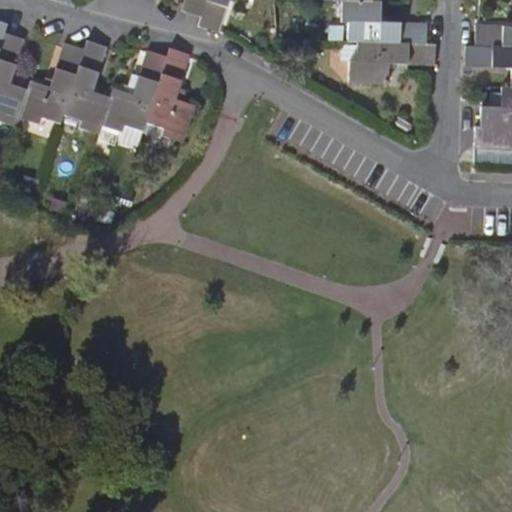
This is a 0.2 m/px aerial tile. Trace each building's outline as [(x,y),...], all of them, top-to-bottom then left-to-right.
[(206,0),(185,0),(182,10),(201,17),(206,0)] [(199,26),(218,33),(228,0),(206,0),(201,17),(199,26)] [(357,42),(425,44),(426,24),(379,22),(380,3),(371,2),(342,1),(341,22),(348,22),(347,42),(357,42)] [(511,26),(475,26),(474,46),(511,47),(511,26)] [(0,121),(16,127),(19,118),(27,90),(9,84),(23,39),(4,33),(0,45),(0,121)] [(99,134),(102,125),(110,97),(92,91),(106,47),(86,40),(84,49),(63,115),(80,121),(79,128),(99,134)] [(435,44),(425,44),(357,42),(356,61),(349,61),(348,82),(386,84),(387,71),(388,64),(423,65),(435,66),(435,44)] [(63,115),(84,49),(65,43),(50,87),(30,81),(27,90),(19,118),(39,124),(41,117),(60,124),(63,115)] [(511,47),(474,46),(465,46),(464,67),(510,69),(510,88),(511,87),(511,47)] [(169,48),(166,56),(145,122),(163,128),(162,135),(181,142),(194,106),(180,101),(174,98),(189,54),(169,48)] [(142,131),(145,122),(166,56),(148,50),(133,95),(113,88),(110,97),(102,125),(122,132),(124,125),(142,131)] [(474,127),(474,148),(511,149),(511,87),(510,88),(501,87),(500,108),(481,107),(479,127),(474,127)]
